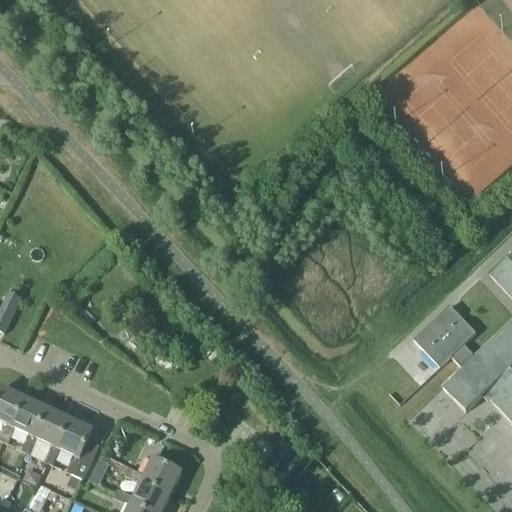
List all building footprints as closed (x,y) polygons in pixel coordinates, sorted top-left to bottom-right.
[(511,256),(489,278),(511,301),(511,256)] [(8,295),(0,311),(0,335),(4,337),(21,301),(8,295)] [(511,323),(474,359),(463,348),(475,336),(449,309),(413,343),(439,371),(450,360),(461,371),(441,390),(465,415),(487,395),(492,400),(490,403),(511,425),(511,323)] [(11,430),(25,401),(2,390),(0,393),(0,424),(6,428),(0,440),(0,444),(7,448),(15,432),(11,430)] [(11,430),(15,432),(29,438),(21,454),(30,458),(37,442),(34,441),(47,411),(25,401),(11,430)] [(34,441),(37,442),(51,449),(44,465),(52,469),(60,453),(56,451),(70,422),(47,411),(34,441)] [(88,443),(93,433),(70,422),(56,451),(60,453),(74,459),(66,475),(83,483),(91,466),(99,449),(88,443)] [(287,485),(300,470),(265,438),(251,452),(287,485)] [(124,479),(140,487),(141,483),(170,498),(181,475),(152,461),(144,478),(128,471),(124,479)] [(109,468),(99,463),(93,475),(103,480),(109,468)] [(130,506),(143,511),(163,511),(170,498),(141,483),(140,487),(133,501),(117,493),(113,501),(129,509),(130,506)] [(41,488),(29,511),(41,511),(50,494),(51,493),(41,488)] [(7,511),(11,506),(2,502),(0,506),(0,511),(7,511)]
